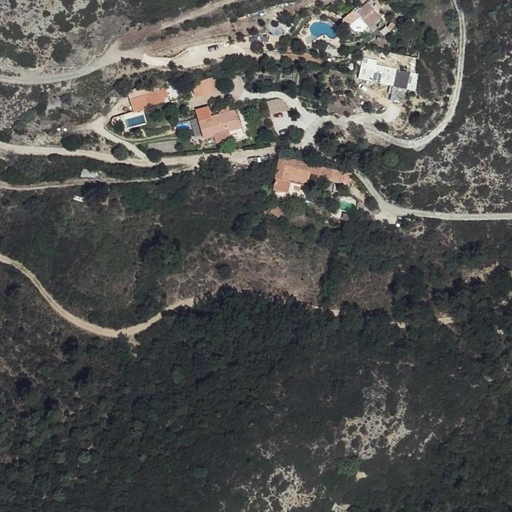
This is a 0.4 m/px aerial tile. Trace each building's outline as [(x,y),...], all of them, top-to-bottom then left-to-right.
[(369,3),(355,13),(365,27),(379,17),(369,3)] [(407,59),(378,52),(374,66),(404,73),(407,59)] [(133,112),(169,100),(165,87),(129,99),(133,112)] [(234,116),(197,119),(198,137),(208,136),(208,144),(236,140),(234,116)] [(325,172),(282,163),(277,184),(291,187),(308,191),(312,179),(323,181),(325,172)] [(352,178),(325,172),(323,181),(350,188),(352,178)] [(111,186),(90,184),(89,193),(108,197),(111,186)] [(291,187),(277,184),(274,194),(289,198),(291,187)]
